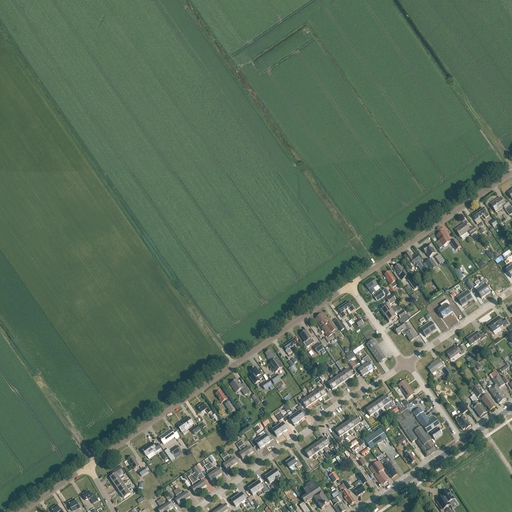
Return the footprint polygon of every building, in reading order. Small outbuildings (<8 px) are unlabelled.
[(507,202),(504,203),(500,198),(490,205),(496,213),(503,207),(505,210),(509,216),(511,214),(511,208),(510,206),(507,202)] [(478,213),(481,217),(484,215),(486,219),(489,217),(486,213),(483,209),(478,213)] [(474,221),(477,225),(480,223),(478,219),(481,217),(478,213),(472,216),(475,221),(474,221)] [(473,227),(469,230),(465,224),(455,231),(460,238),(468,232),(472,237),(477,233),(473,227)] [(439,241),(443,247),(450,242),(443,232),(437,236),(440,241),(439,241)] [(461,247),(456,240),(451,243),(456,251),(461,247)] [(431,249),(428,245),(422,249),(425,255),(426,254),(429,258),(436,254),(432,249),(431,249)] [(417,264),(415,262),(416,262),(413,258),(412,258),(409,254),(404,257),(407,262),(406,263),(410,268),(413,266),(415,269),(416,268),(419,272),(422,273),(423,276),(427,273),(420,262),(417,264)] [(425,263),(431,272),(437,267),(431,259),(425,263)] [(400,265),(394,268),(397,272),(397,273),(399,276),(405,272),(400,265)] [(463,278),(458,268),(455,270),(460,280),(463,278)] [(386,280),(389,283),(390,285),(388,287),(392,294),(395,292),(393,288),(398,285),(396,282),(389,272),(384,275),(387,279),(386,280)] [(498,288),(504,284),(499,276),(501,274),(499,272),(491,277),(498,288)] [(373,279),(365,285),(372,294),(376,292),(375,290),(373,289),(378,286),(373,279)] [(485,285),(480,288),(486,296),(491,293),(485,285)] [(480,288),(476,291),(481,299),(486,296),(480,288)] [(467,291),(462,295),(467,303),(473,299),(467,291)] [(373,297),(376,302),(384,296),(381,292),(373,297)] [(462,295),(456,298),(462,306),(467,303),(462,295)] [(392,296),(386,300),(388,302),(390,305),(396,301),(392,296)] [(349,302),(343,306),(346,310),(349,308),(352,312),(355,310),(352,306),(351,306),(349,302)] [(442,308),(448,316),(452,313),(447,305),(442,308)] [(343,306),(338,310),(340,314),(343,318),(346,316),(343,312),(346,310),(343,306)] [(381,311),(385,317),(396,309),(394,307),(392,308),(392,309),(391,310),(388,306),(385,308),(381,311)] [(448,316),(442,308),(437,311),(443,319),(448,316)] [(385,317),(389,322),(396,318),(393,313),(395,312),(395,313),(398,312),(396,309),(385,317)] [(320,316),(333,335),(332,333),(336,330),(332,323),(330,323),(326,318),(323,314),(320,316)] [(319,324),(328,338),(333,335),(320,316),(316,319),(320,324),(319,324)] [(402,333),(403,335),(407,332),(408,333),(411,331),(405,323),(409,320),(406,316),(399,321),(401,324),(394,330),(398,335),(402,333)] [(487,325),(493,332),(503,325),(505,327),(508,324),(504,319),(501,321),(498,317),(487,325)] [(344,329),(337,319),(333,322),(340,332),(344,329)] [(431,322),(425,326),(431,334),(436,330),(431,322)] [(425,326),(420,330),(426,338),(431,334),(425,326)] [(406,335),(411,342),(417,338),(411,330),(411,331),(408,333),(407,332),(403,335),(404,336),(406,335)] [(306,332),(301,335),(306,343),(304,344),(307,348),(315,343),(312,338),(311,339),(306,332)] [(471,336),(472,336),(467,340),(471,345),(481,339),(482,340),(485,337),(482,332),(478,335),(477,332),(471,336)] [(289,343),(292,348),(295,345),(298,349),(301,347),(298,343),(297,344),(295,339),(289,343)] [(367,345),(379,363),(386,359),(373,341),(367,345)] [(320,342),(313,347),(317,353),(324,348),(320,342)] [(286,351),(289,355),(292,353),(289,350),(292,348),(289,343),(284,347),(286,351)] [(457,348),(456,346),(446,353),(450,360),(460,353),(461,355),(464,353),(460,347),(457,348)] [(265,354),(269,359),(268,360),(271,364),(275,361),(278,366),(274,369),(277,373),(283,368),(277,360),(278,360),(274,355),(274,356),(270,351),(265,354)] [(352,353),(346,357),(349,361),(355,356),(352,353)] [(364,367),(369,373),(373,370),(370,364),(372,362),(369,358),(368,357),(363,361),(364,362),(365,363),(363,365),(364,367)] [(438,360),(432,364),(433,365),(427,369),(432,375),(437,371),(438,372),(444,368),(438,360)] [(368,373),(364,367),(361,369),(358,365),(357,366),(353,369),(356,374),(359,372),(363,377),(368,373)] [(255,385),(260,382),(259,381),(262,379),(260,376),(261,375),(255,368),(250,372),(253,376),(250,378),(255,385)] [(343,374),(348,380),(353,377),(348,370),(344,373),(342,369),(340,371),(342,374),(343,374)] [(338,377),(342,384),(348,380),(343,374),(342,374),(339,376),(337,373),(335,374),(337,378),(338,377)] [(493,388),(491,385),(487,388),(499,404),(506,400),(499,389),(505,385),(498,375),(497,377),(494,373),(489,376),(496,386),(493,388)] [(281,381),(278,376),(271,380),(275,385),(281,381)] [(333,381),(337,387),(342,384),(338,377),(337,378),(334,380),(332,376),(330,378),(332,381),(333,381)] [(508,383),(511,388),(511,382),(510,379),(508,381),(505,377),(502,379),(506,384),(508,383)] [(328,385),(332,391),(337,387),(333,381),(332,381),(329,383),(327,380),(325,381),(327,385),(328,385)] [(250,393),(243,384),(240,386),(236,381),(234,382),(233,383),(230,385),(236,393),(240,390),(245,396),(250,393)] [(262,386),(265,390),(272,385),(269,381),(262,386)] [(398,386),(407,399),(414,394),(405,381),(398,386)] [(317,392),(321,398),(327,395),(322,388),(318,391),(315,387),(313,389),(316,392),(317,392)] [(477,387),(471,391),(476,398),(481,394),(477,387)] [(219,402),(221,404),(224,402),(226,405),(225,405),(231,413),(235,410),(229,402),(229,403),(227,400),(228,400),(226,397),(225,398),(221,391),(216,395),(220,401),(219,402)] [(312,396),(316,402),(321,398),(317,392),(316,392),(313,395),(310,391),(308,392),(311,396),(312,396)] [(306,399),(311,406),(316,402),(312,396),(311,396),(308,398),(305,395),(303,396),(306,399)] [(486,407),(486,406),(490,411),(495,407),(487,395),(481,399),(486,407)] [(386,396),(381,400),(386,406),(389,404),(392,407),(394,406),(391,402),(391,403),(386,396)] [(474,403),(472,404),(475,408),(474,409),(480,418),(486,413),(480,404),(479,405),(476,402),(478,401),(474,396),(470,398),(474,403)] [(301,403),(306,409),(311,406),(306,399),(303,402),(300,398),(298,399),(301,403)] [(381,400),(376,403),(380,410),(381,409),(384,407),(387,411),(389,409),(386,406),(381,400)] [(203,403),(197,408),(201,413),(206,410),(208,414),(211,412),(208,407),(207,408),(203,403)] [(375,413),(376,413),(379,411),(382,414),(384,413),(381,409),(380,410),(376,403),(371,407),(375,413)] [(458,408),(463,415),(468,411),(463,403),(458,408)] [(294,416),(299,422),(304,419),(302,415),(305,413),(300,406),(297,409),(300,412),(296,415),(293,411),(291,413),(294,416)] [(374,414),(377,418),(378,417),(376,413),(375,413),(371,407),(366,411),(370,417),(374,414)] [(407,407),(393,416),(396,419),(409,410),(407,407)] [(438,430),(436,427),(439,425),(434,417),(428,420),(420,409),(413,413),(422,425),(421,426),(427,434),(426,434),(430,440),(433,438),(435,441),(442,436),(438,430)] [(417,443),(427,457),(436,450),(430,442),(421,428),(409,411),(396,420),(412,443),(416,441),(417,442),(417,443)] [(281,413),(276,416),(280,422),(284,419),(281,413)] [(289,420),(294,426),(299,422),(294,416),(291,418),(288,415),(286,416),(289,420)] [(465,429),(466,430),(470,427),(462,416),(459,418),(459,417),(455,419),(456,420),(455,420),(463,431),(465,429)] [(356,417),(351,421),(355,427),(356,427),(359,425),(361,428),(363,427),(361,423),(360,424),(356,417)] [(178,426),(182,433),(193,425),(188,418),(182,422),(183,423),(178,426)] [(350,422),(346,425),(350,431),(351,430),(354,428),(356,432),(358,431),(356,427),(355,427),(351,421),(350,422)] [(276,423),(274,424),(277,428),(282,434),(287,431),(283,424),(279,427),(276,423)] [(346,425),(340,428),(345,434),(346,434),(349,432),(351,435),(353,434),(351,430),(350,431),(346,425)] [(191,430),(194,435),(201,430),(198,426),(191,430)] [(271,427),(269,428),(272,432),(272,431),(277,438),(282,434),(277,428),(273,430),(271,427)] [(332,434),(339,444),(342,442),(340,438),(344,435),(346,439),(348,438),(346,434),(345,434),(340,428),(335,432),(332,434)] [(159,438),(164,445),(175,437),(176,439),(179,437),(175,431),(173,433),(171,430),(159,438)] [(258,436),(265,446),(270,442),(268,439),(270,437),(266,430),(263,432),(266,436),(261,439),(259,435),(258,436)] [(365,441),(370,450),(387,438),(381,430),(365,441)] [(257,446),(260,450),(265,446),(258,436),(257,436),(260,440),(256,442),(254,438),(250,441),(254,448),(257,446)] [(402,436),(396,440),(399,445),(405,441),(402,436)] [(325,438),(320,442),(325,448),(328,446),(331,449),(333,448),(330,444),(330,445),(325,438)] [(356,441),(348,446),(350,449),(358,444),(356,441)] [(320,442),(315,446),(320,452),(323,449),(326,453),(328,452),(325,448),(320,442)] [(161,449),(158,444),(154,446),(152,443),(141,450),(146,457),(154,452),(155,454),(161,449)] [(171,451),(174,456),(182,451),(178,446),(171,451)] [(314,456),(315,455),(318,453),(321,456),(323,455),(320,452),(315,446),(310,449),(314,456)] [(171,462),(175,459),(168,449),(165,452),(171,462)] [(313,456),(316,460),(318,459),(315,455),(314,456),(310,449),(305,453),(309,459),(313,456)] [(405,457),(407,460),(408,460),(411,465),(415,462),(413,459),(413,458),(410,454),(407,450),(404,453),(407,456),(405,457)] [(139,466),(133,457),(127,460),(134,470),(139,466)] [(295,465),(297,469),(302,466),(299,462),(296,463),(293,459),(286,464),(290,469),(295,465)] [(384,460),(380,463),(383,468),(386,471),(389,476),(390,475),(392,479),(397,475),(394,472),(395,472),(389,463),(387,465),(384,460)] [(207,465),(216,478),(222,474),(218,469),(217,470),(215,466),(214,467),(210,462),(207,465)] [(378,463),(370,469),(381,485),(382,484),(383,485),(387,482),(386,481),(388,480),(382,472),(384,470),(378,463)] [(207,477),(211,482),(216,478),(207,465),(205,466),(208,471),(207,472),(209,475),(207,477)] [(191,476),(201,490),(207,486),(203,481),(201,483),(199,480),(198,481),(196,478),(202,474),(197,467),(193,470),(195,473),(191,476)] [(138,473),(142,477),(148,473),(145,468),(138,473)] [(276,470),(271,474),(275,481),(276,480),(279,478),(282,481),(286,479),(281,472),(278,474),(276,470)] [(110,478),(113,483),(120,479),(120,478),(117,475),(121,473),(120,471),(116,473),(116,474),(110,478)] [(329,476),(334,484),(340,480),(335,473),(329,476)] [(275,481),(271,474),(265,478),(270,484),(274,481),(277,485),(278,484),(276,480),(275,481)] [(356,489),(353,491),(358,497),(365,492),(361,486),(362,485),(363,486),(367,483),(361,474),(357,477),(359,481),(354,485),(356,489)] [(113,483),(117,488),(123,484),(123,483),(121,480),(124,478),(123,476),(120,478),(120,479),(113,483)] [(191,489),(195,494),(201,490),(191,476),(189,477),(191,480),(190,481),(194,487),(191,489)] [(117,488),(120,493),(127,489),(127,488),(124,485),(128,483),(127,481),(123,483),(123,484),(117,488)] [(310,500),(313,498),(321,493),(318,487),(317,487),(313,481),(305,486),(306,487),(303,490),(306,495),(301,498),(305,504),(310,501),(310,500)] [(253,486),(260,496),(261,496),(259,492),(262,490),(264,494),(266,492),(266,493),(269,491),(264,484),(261,486),(259,482),(253,486)] [(120,493),(124,499),(131,494),(128,490),(132,488),(130,486),(127,488),(127,489),(120,493)] [(257,493),(259,497),(260,496),(253,486),(248,489),(253,496),(257,493)] [(340,490),(345,498),(344,498),(346,502),(347,501),(351,506),(354,503),(349,495),(347,492),(347,491),(344,487),(340,490)] [(331,494),(334,499),(340,495),(335,489),(332,491),(333,492),(331,494)] [(437,502),(440,506),(443,510),(450,505),(449,503),(454,500),(452,497),(452,496),(450,494),(448,491),(446,492),(445,491),(442,494),(441,495),(442,498),(437,502)] [(89,492),(82,495),(85,501),(90,498),(93,504),(98,502),(94,495),(92,496),(89,492)] [(322,493),(321,493),(313,498),(322,510),(325,508),(327,507),(327,506),(329,505),(330,504),(322,493)] [(236,498),(243,508),(244,507),(242,504),(245,501),(248,505),(250,504),(247,500),(246,500),(242,494),(236,498)] [(240,505),(242,509),(243,508),(236,498),(231,501),(236,508),(240,505)] [(334,507),(337,511),(343,511),(345,511),(343,507),(344,506),(341,502),(340,503),(337,498),(332,501),(336,506),(334,507)] [(68,503),(71,509),(76,506),(78,510),(81,509),(78,504),(77,504),(74,499),(68,503)] [(309,511),(303,503),(299,506),(303,511),(309,511)]
